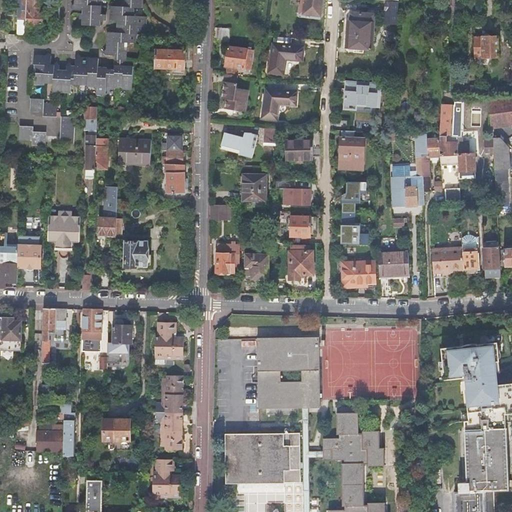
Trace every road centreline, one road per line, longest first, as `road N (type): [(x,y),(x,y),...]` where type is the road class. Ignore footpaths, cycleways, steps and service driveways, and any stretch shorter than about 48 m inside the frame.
road 1 (residential): [(511,301),(430,311),(201,304)]
road 2 (residential): [(201,304),(208,0)]
road 3 (residential): [(200,511),(201,304)]
road 4 (residential): [(201,304),(0,299)]
